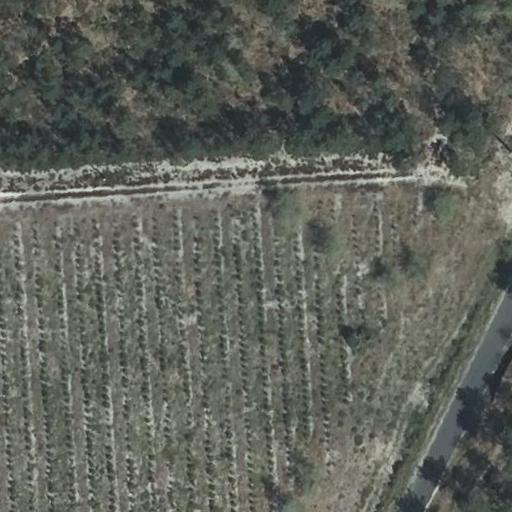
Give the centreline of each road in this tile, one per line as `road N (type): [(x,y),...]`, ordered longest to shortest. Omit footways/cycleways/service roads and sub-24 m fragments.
road 1 (track): [(511,172),(0,204)]
road 2 (unclassified): [(511,229),(378,511)]
